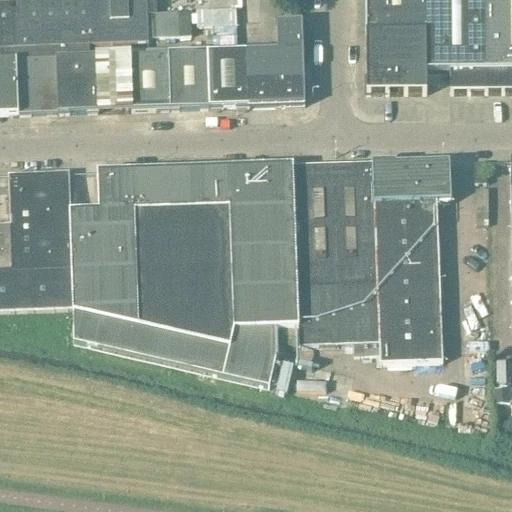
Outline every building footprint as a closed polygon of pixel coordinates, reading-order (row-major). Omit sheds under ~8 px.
[(148,43),(147,18),(146,0),(121,0),(103,1),(103,0),(15,0),(17,19),(9,19),(9,8),(0,8),(0,52),(15,52),(79,50),(148,47),(148,43)] [(511,0),(364,0),(365,98),(425,98),(425,77),(448,77),(449,98),(511,97),(511,0)] [(235,15),(235,14),(195,15),(196,33),(236,31),(235,15)] [(247,14),(235,15),(236,31),(236,38),(248,38),(247,14)] [(189,16),(147,18),(148,43),(191,40),(189,16)] [(245,56),(248,112),(304,110),(300,26),(275,27),(276,55),(245,56)] [(95,61),(95,54),(79,55),(79,50),(15,52),(16,64),(56,62),(71,62),(95,61)] [(144,59),(144,54),(144,53),(112,54),(95,54),(95,61),(127,60),(144,59)] [(245,56),(206,57),(208,113),(248,112),(245,56)] [(208,113),(206,57),(167,59),(169,114),(208,113)] [(144,59),(127,60),(129,116),(169,114),(167,59),(144,59)] [(97,117),(95,61),(71,62),(56,62),(57,118),(97,117)] [(57,118),(56,62),(16,64),(18,120),(57,118)] [(0,120),(18,120),(16,64),(0,64),(0,120)] [(473,167),(473,188),(485,188),(485,167),(473,167)] [(394,175),(372,175),(371,175),(378,349),(379,361),(379,369),(442,367),(435,207),(450,206),(448,168),(394,170),(394,175)] [(353,362),(379,361),(378,349),(371,175),(372,175),(372,169),(291,171),(298,332),(298,352),(353,350),(353,362)] [(296,332),(298,332),(291,171),(275,172),(281,333),(287,333),(292,333),(296,332)] [(274,333),(281,333),(275,172),(97,178),(98,217),(69,219),(73,314),(73,348),(268,393),(275,363),(274,333)] [(0,316),(73,314),(69,219),(68,178),(8,180),(10,229),(0,229),(0,316)] [(496,392),(511,391),(509,359),(495,360),(496,392)] [(510,393),(493,393),(493,408),(510,408),(510,393)]
